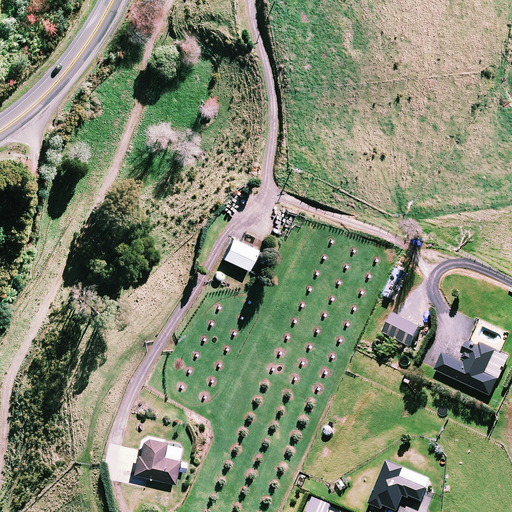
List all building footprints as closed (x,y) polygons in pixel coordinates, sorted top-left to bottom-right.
[(258,248),(232,237),(222,258),(248,269),(258,248)] [(213,275),(213,276),(213,277),(214,278),(214,279),(215,280),(216,280),(217,281),(218,281),(219,281),(220,281),(221,281),(222,281),(223,280),(223,279),(224,279),(224,278),(225,277),(225,276),(225,275),(225,274),(224,273),(224,272),(223,271),(222,270),(221,270),(220,270),(219,269),(218,270),(217,270),(216,270),(215,271),(214,272),(213,273),(213,274),(213,275)] [(421,327),(395,313),(387,309),(372,337),(380,341),(384,334),(410,347),(421,327)] [(477,346),(467,342),(458,360),(442,352),(434,369),(490,396),(509,357),(479,342),(477,346)] [(334,432),(329,426),(322,431),(326,437),(334,432)] [(165,442),(144,437),(140,455),(137,454),(133,473),(173,482),(178,460),(162,456),(165,442)] [(426,476),(385,466),(382,478),(379,477),(372,505),(395,511),(399,494),(420,500),(426,476)] [(331,482),(335,489),(344,484),(341,477),(331,482)] [(326,511),(329,507),(312,500),(306,511),(326,511)]
